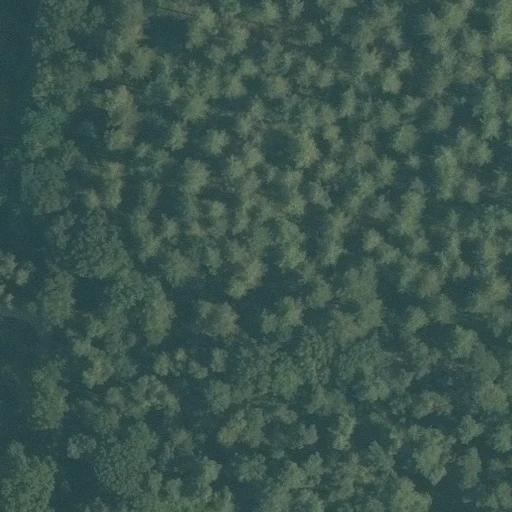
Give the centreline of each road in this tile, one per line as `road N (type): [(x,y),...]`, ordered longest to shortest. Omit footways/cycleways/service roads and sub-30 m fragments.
road 1 (track): [(511,377),(48,315)]
road 2 (track): [(81,0),(48,315)]
road 3 (track): [(48,315),(29,511)]
